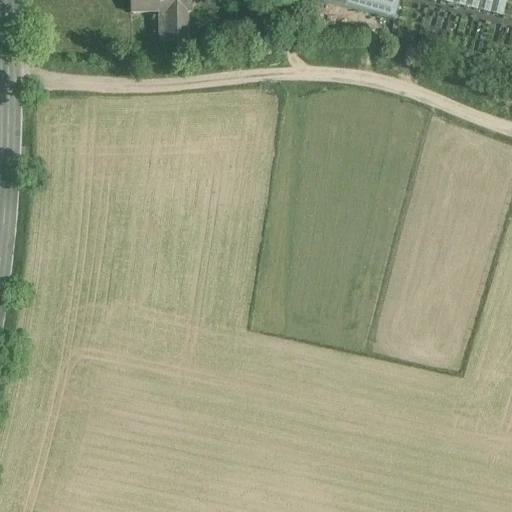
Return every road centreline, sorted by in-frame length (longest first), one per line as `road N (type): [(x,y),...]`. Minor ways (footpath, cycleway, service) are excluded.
road 1 (track): [(511,122),(457,105),(400,73),(364,70),(6,80)]
road 2 (tertiary): [(0,232),(4,0)]
